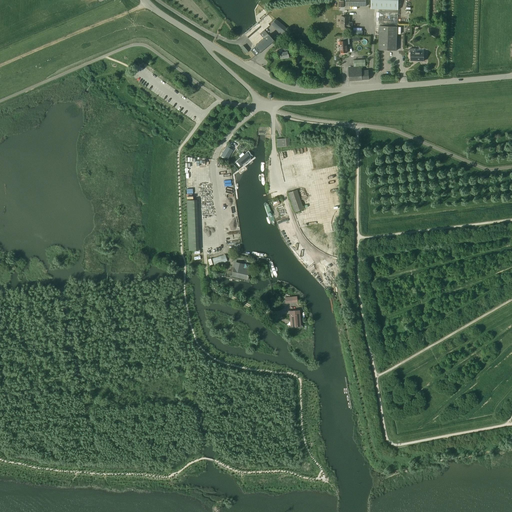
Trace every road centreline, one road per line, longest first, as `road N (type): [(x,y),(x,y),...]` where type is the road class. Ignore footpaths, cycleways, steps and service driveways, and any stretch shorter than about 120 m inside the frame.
road 1 (unclassified): [(203,41),(266,105),(357,88)]
road 2 (unclassified): [(357,88),(285,86),(203,41)]
road 3 (track): [(0,65),(145,2)]
road 4 (unclassified): [(511,76),(357,88)]
